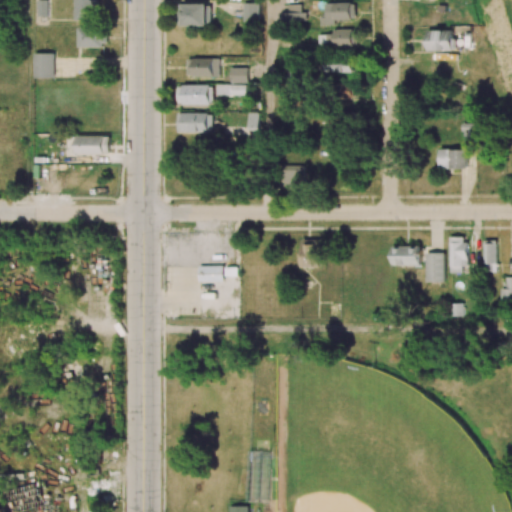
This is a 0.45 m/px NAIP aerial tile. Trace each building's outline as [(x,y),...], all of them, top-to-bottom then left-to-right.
[(37,0),(38,16),(47,16),(47,0),(37,0)] [(75,0),(75,18),(97,19),(97,0),(75,0)] [(244,22),(259,22),(259,2),(244,3),(244,22)] [(337,25),(337,20),(356,19),(356,2),(327,3),(327,14),(321,15),(322,25),(337,25)] [(209,25),(208,3),(183,4),(184,26),(209,25)] [(302,4),(288,4),(288,12),(283,12),(284,21),(306,20),(306,12),(302,12),(302,4)] [(106,47),(106,27),(79,27),(78,47),(106,47)] [(335,45),(358,45),(358,28),(334,29),(335,45)] [(428,50),(454,51),(454,30),(428,30),(428,50)] [(35,78),(54,78),(54,53),(34,53),(35,78)] [(219,76),(219,58),(188,58),(188,73),(194,73),(194,76),(219,76)] [(325,71),(353,72),(353,62),(326,61),(325,71)] [(231,67),(231,83),(249,82),(249,67),(231,67)] [(357,97),(354,82),(337,85),(340,100),(357,97)] [(214,85),(180,84),(180,104),(214,104),(214,85)] [(231,95),(247,94),(246,84),(231,85),(231,95)] [(214,113),(179,112),(178,132),(213,133),(214,113)] [(464,122),(463,147),(477,147),(478,123),(464,122)] [(105,154),(105,135),(77,136),(77,155),(105,154)] [(440,168),(468,168),(468,149),(440,149),(440,168)] [(304,166),(282,165),(281,184),(290,185),(290,189),(304,189),(304,166)] [(467,272),(467,236),(450,237),(451,273),(467,272)] [(321,239),(301,239),(301,267),(321,267),(321,239)] [(484,272),(497,272),(496,240),(484,240),(484,272)] [(393,265),(421,266),(421,246),(393,245),(393,265)] [(445,253),(427,253),(427,282),(445,282),(445,253)] [(501,302),(511,302),(511,277),(506,278),(506,288),(501,288),(501,302)]
